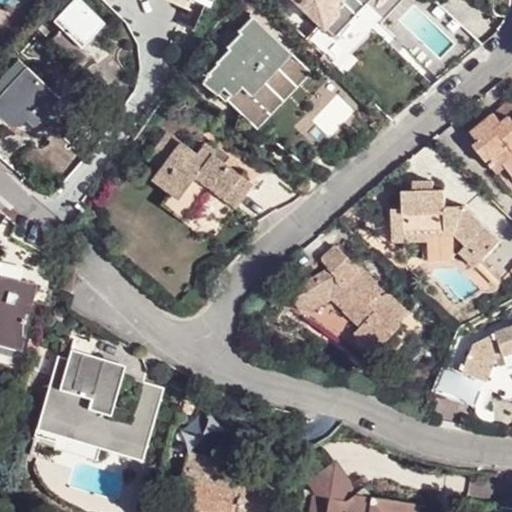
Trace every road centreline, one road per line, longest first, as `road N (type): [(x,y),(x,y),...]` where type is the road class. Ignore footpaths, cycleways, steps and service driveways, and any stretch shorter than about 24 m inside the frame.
road 1 (residential): [(218,349),(258,282),(511,65)]
road 2 (residential): [(218,349),(358,399),(469,451),(511,454)]
road 3 (residential): [(83,257),(159,321),(218,349)]
